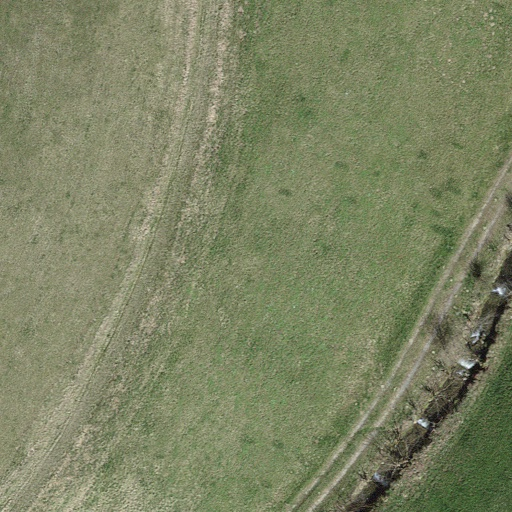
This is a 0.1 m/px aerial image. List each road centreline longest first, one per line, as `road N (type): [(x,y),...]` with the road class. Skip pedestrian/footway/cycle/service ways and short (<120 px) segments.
road 1 (track): [(7,511),(44,462),(152,265),(213,55),(214,0)]
road 2 (track): [(305,511),(427,360),(511,202)]
